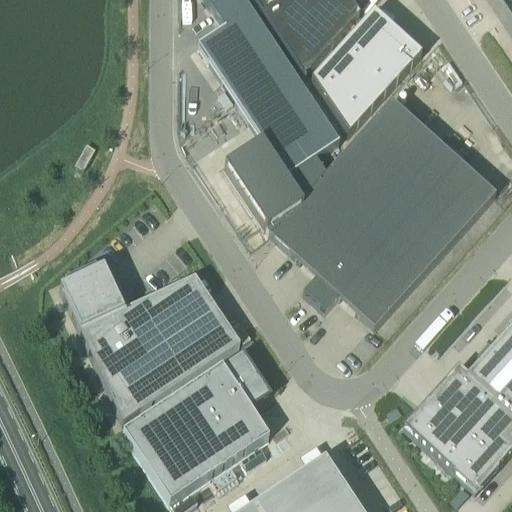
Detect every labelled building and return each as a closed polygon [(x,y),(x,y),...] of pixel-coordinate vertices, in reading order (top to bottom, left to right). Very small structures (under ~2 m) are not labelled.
[(236,0),(198,0),(222,36),(195,54),(284,186),(337,151),(236,0)] [(354,0),(245,0),(302,85),(365,15),(354,0)] [(511,0),(484,0),(511,41),(511,0)] [(309,87),(346,143),(419,62),(371,19),(309,87)] [(372,337),(493,202),(389,108),(339,163),(267,243),(314,285),(301,300),(322,319),(335,304),(372,337)] [(80,147),(65,174),(77,184),(94,157),(80,147)] [(98,277),(58,296),(111,412),(113,415),(120,429),(213,368),(238,352),(194,285),(193,285),(188,288),(121,319),(101,276),(98,277)] [(455,374),(401,435),(473,500),(511,457),(511,329),(490,354),(478,367),(464,382),(455,374)] [(242,361),(121,439),(166,511),(272,442),(251,413),(270,400),(242,361)] [(384,418),(390,427),(400,420),(395,412),(384,418)] [(362,511),(330,462),(253,511),(362,511)]
